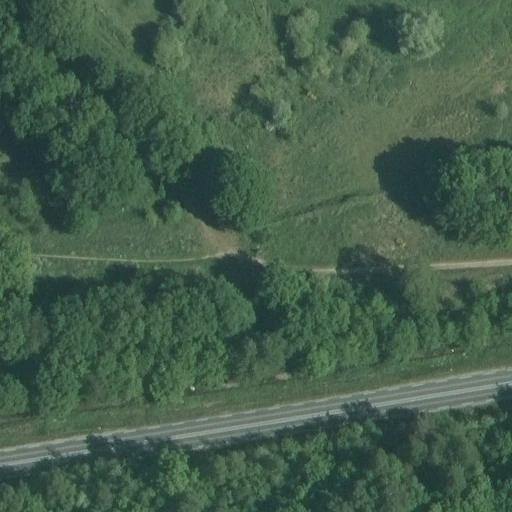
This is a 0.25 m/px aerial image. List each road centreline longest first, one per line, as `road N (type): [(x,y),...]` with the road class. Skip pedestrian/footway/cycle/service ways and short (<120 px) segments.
road 1 (primary): [(511,380),(0,466)]
road 2 (track): [(511,262),(317,271),(226,254)]
